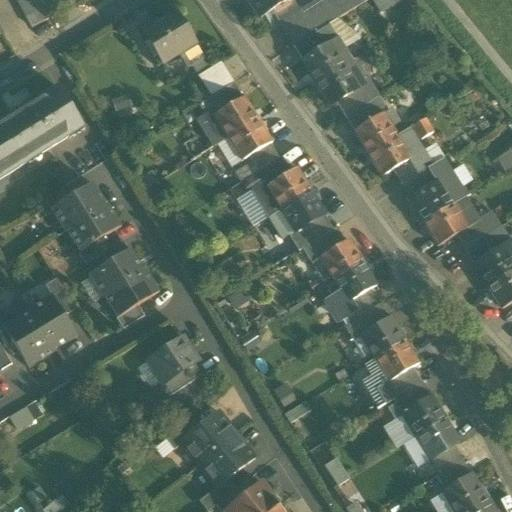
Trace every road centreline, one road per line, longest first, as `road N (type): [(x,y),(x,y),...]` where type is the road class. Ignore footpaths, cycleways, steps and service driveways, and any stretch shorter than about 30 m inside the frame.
road 1 (residential): [(206,0),(415,278)]
road 2 (residential): [(415,278),(430,329),(511,478)]
road 3 (residential): [(190,301),(0,410)]
road 4 (residential): [(285,458),(190,301)]
road 5 (residential): [(415,278),(511,357)]
road 6 (residential): [(190,301),(125,196)]
